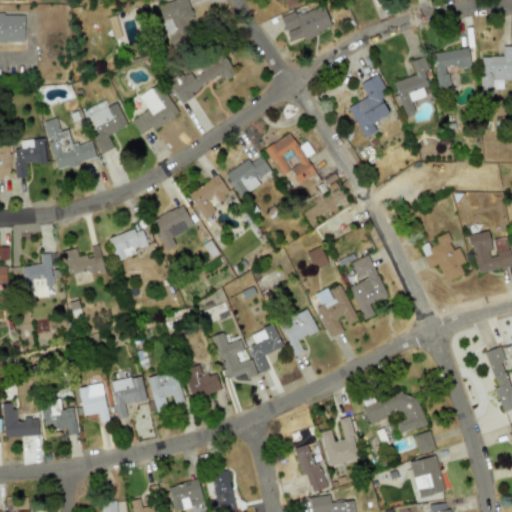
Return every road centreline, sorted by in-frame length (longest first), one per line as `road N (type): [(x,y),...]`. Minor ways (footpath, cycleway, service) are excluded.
road 1 (residential): [(0,214),(60,211),(119,194),(376,32),(432,12),(511,4)]
road 2 (residential): [(0,481),(126,467),(225,441),(437,344),(511,319)]
road 3 (residential): [(493,511),(481,458),(407,272),(359,184),(290,86)]
